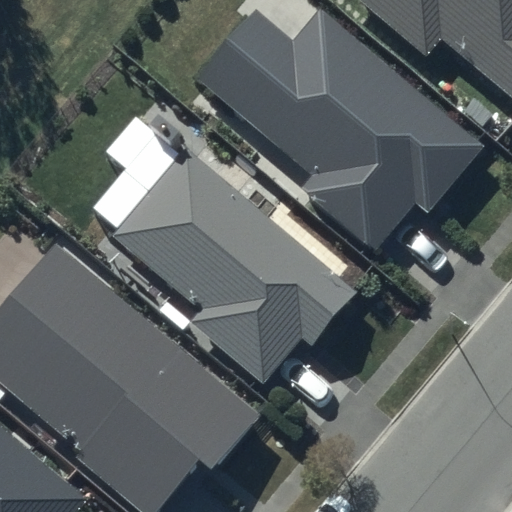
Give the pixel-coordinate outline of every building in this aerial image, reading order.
[(511,0),(360,0),(428,56),(441,40),(511,99),(511,0)] [(482,147),(319,9),(293,40),(252,6),(192,75),(307,173),(296,187),(373,252),(417,202),(428,211),(482,147)] [(354,294),(185,150),(113,236),(198,308),(188,319),(264,383),(302,338),(310,345),(354,294)] [(259,415),(54,245),(0,310),(0,391),(145,511),(155,511),(198,461),(212,472),(259,415)] [(73,511),(85,498),(0,425),(0,511),(73,511)]
